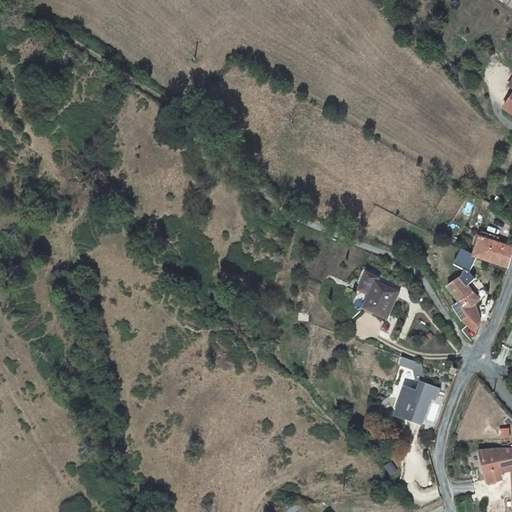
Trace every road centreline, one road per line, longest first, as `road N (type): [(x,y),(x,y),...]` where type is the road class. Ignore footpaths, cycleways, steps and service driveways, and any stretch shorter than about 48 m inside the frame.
road 1 (track): [(0,3),(187,113),(295,217),(410,266),(474,356),(511,372)]
road 2 (unclassified): [(452,511),(439,454),(474,356)]
